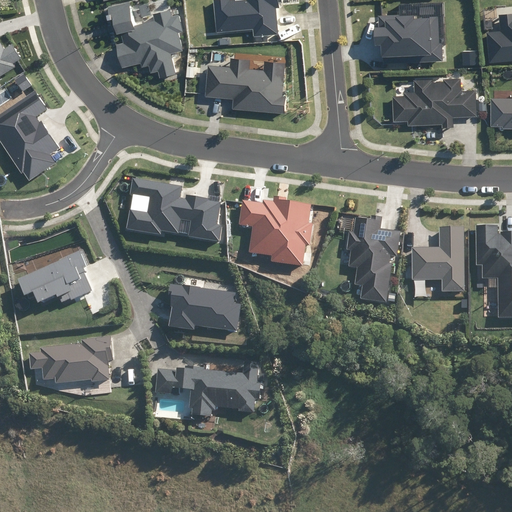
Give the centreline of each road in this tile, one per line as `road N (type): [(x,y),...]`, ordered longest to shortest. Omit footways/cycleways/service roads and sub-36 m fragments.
road 1 (residential): [(340,164),(199,146),(125,123)]
road 2 (residential): [(511,180),(340,164)]
road 3 (residential): [(328,0),(340,164)]
road 4 (residential): [(6,210),(44,206),(76,190),(125,123)]
road 5 (residential): [(125,123),(71,64),(50,0)]
